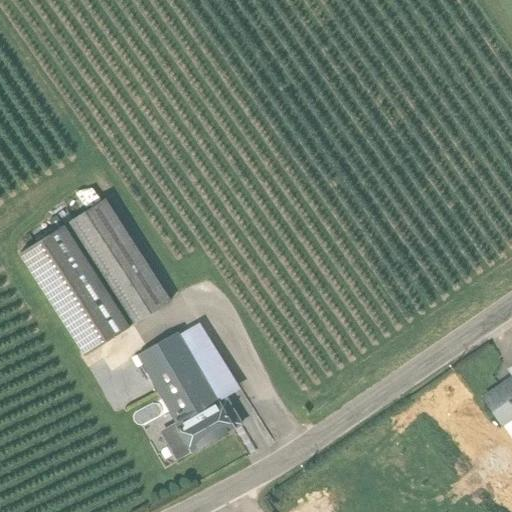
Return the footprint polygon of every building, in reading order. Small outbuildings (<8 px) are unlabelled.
[(105,197),(19,252),(84,355),(170,299),(105,197)] [(227,420),(235,416),(225,398),(239,390),(198,324),(136,357),(174,423),(191,453),(233,429),(227,420)] [(511,375),(511,378),(483,398),(502,427),(511,420),(511,367),(509,370),(511,375)] [(227,420),(233,429),(241,425),(235,416),(227,420)] [(191,453),(174,423),(159,432),(176,462),(191,453)]
